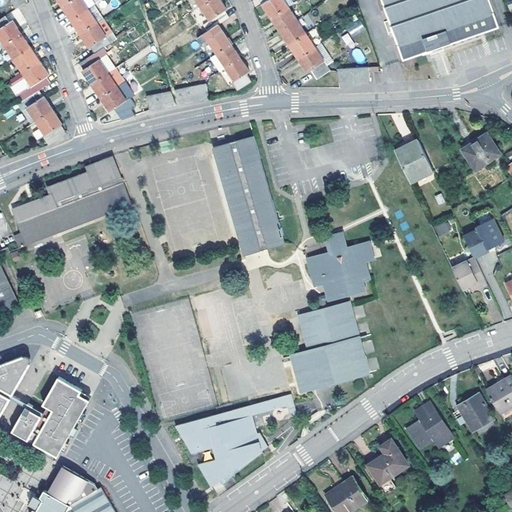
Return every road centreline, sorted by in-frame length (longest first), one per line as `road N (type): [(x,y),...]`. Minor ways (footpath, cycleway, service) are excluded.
road 1 (residential): [(511,336),(422,372),(225,511)]
road 2 (residential): [(0,346),(42,335),(114,378),(192,511)]
road 3 (residential): [(488,84),(455,94),(269,103)]
road 4 (residential): [(269,103),(89,142)]
road 5 (residential): [(89,142),(37,0)]
